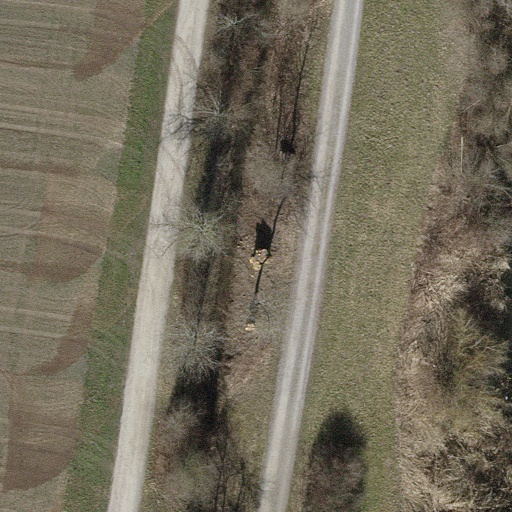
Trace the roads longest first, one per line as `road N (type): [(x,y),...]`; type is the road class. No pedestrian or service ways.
road 1 (track): [(270,511),(347,0)]
road 2 (track): [(125,511),(195,0)]
